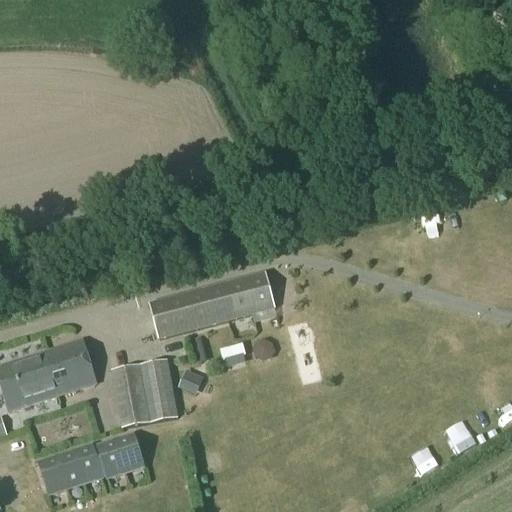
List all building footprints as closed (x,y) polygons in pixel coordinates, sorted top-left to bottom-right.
[(511,192),(498,195),(500,215),(511,213),(511,192)] [(423,234),(439,231),(435,212),(419,216),(423,234)] [(378,223),(385,243),(400,237),(393,218),(378,223)] [(157,345),(274,313),(264,276),(147,308),(157,345)] [(263,354),(260,337),(244,340),(248,357),(263,354)] [(0,389),(8,415),(92,388),(78,345),(0,370),(0,389)] [(226,378),(240,376),(238,361),(224,362),(226,378)] [(166,365),(139,370),(147,412),(118,418),(121,433),(135,430),(177,421),(166,365)] [(203,381),(185,373),(177,391),(195,399),(203,381)] [(462,424),(445,432),(454,449),(470,441),(462,424)] [(47,501),(105,483),(106,484),(145,472),(134,438),(93,451),(92,448),(36,466),(47,501)] [(411,454),(396,461),(404,478),(419,471),(411,454)] [(166,461),(152,465),(157,482),(171,477),(166,461)]
